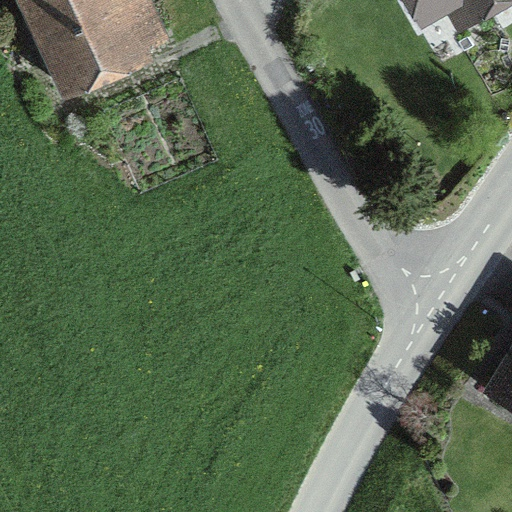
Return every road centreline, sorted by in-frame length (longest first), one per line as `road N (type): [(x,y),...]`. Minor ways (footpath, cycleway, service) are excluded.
road 1 (residential): [(424,315),(249,0)]
road 2 (tertiary): [(424,315),(317,511)]
road 3 (tertiary): [(511,193),(424,315)]
